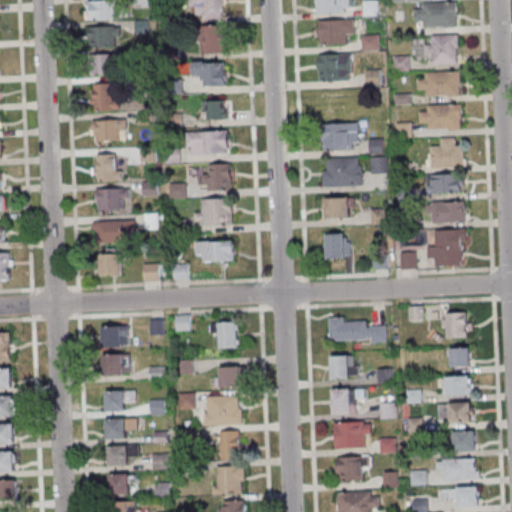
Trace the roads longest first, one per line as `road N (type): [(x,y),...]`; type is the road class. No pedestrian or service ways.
road 1 (residential): [(511,283),(0,306)]
road 2 (residential): [(290,511),(267,0)]
road 3 (residential): [(62,511),(40,0)]
road 4 (residential): [(511,367),(496,0)]
